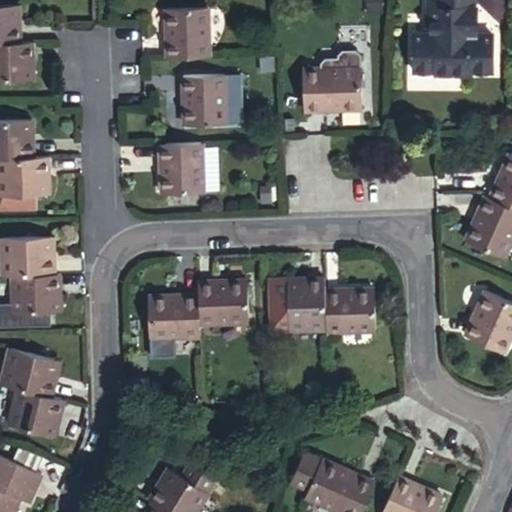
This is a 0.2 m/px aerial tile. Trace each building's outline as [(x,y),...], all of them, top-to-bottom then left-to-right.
[(477,0),(427,0),(428,37),(413,37),(413,71),(435,71),(435,73),(473,74),(473,71),(495,72),(495,36),(479,36),(480,10),(477,10),(477,0)] [(0,11),(0,48),(22,47),(22,10),(0,11)] [(164,60),(206,59),(202,10),(162,11),(164,60)] [(22,47),(0,48),(0,87),(39,86),(37,47),(22,47)] [(319,72),(302,72),(303,112),(359,111),(358,59),(354,55),(340,55),(336,60),(336,62),(323,62),(319,67),(319,72)] [(232,74),(217,75),(217,88),(232,88),(232,74)] [(217,88),(217,75),(179,78),(183,126),(234,124),(232,88),(217,88)] [(0,163),(5,163),(36,162),(35,125),(0,125),(0,163)] [(198,144),(156,146),(160,199),(201,197),(199,163),(199,153),(198,144)] [(215,153),(199,153),(199,163),(215,163),(215,153)] [(511,206),(511,155),(508,154),(489,197),(511,206)] [(36,162),(5,163),(6,199),(52,198),(50,161),(36,162)] [(215,163),(199,163),(201,197),(217,197),(215,163)] [(501,259),(511,235),(511,206),(489,197),(483,194),(461,242),(501,259)] [(16,277),(16,280),(57,277),(55,243),(12,243),(13,277),(16,277)] [(57,277),(16,280),(19,317),(65,314),(61,277),(57,277)] [(326,295),(326,280),(289,282),(292,329),(329,328),(326,295)] [(251,288),(200,289),(200,302),(201,330),(252,328),(251,288)] [(329,328),(328,336),(376,335),(375,291),(330,292),(330,295),(326,295),(329,328)] [(511,329),(511,303),(484,292),(464,338),(502,355),(511,329)] [(151,344),(201,343),(201,330),(200,302),(149,303),(151,344)] [(20,353),(9,389),(19,392),(55,401),(65,365),(20,353)] [(57,442),(69,404),(55,401),(19,392),(9,428),(57,442)] [(0,511),(19,511),(25,498),(27,499),(32,496),(34,497),(45,476),(0,456),(0,511)] [(152,505),(163,511),(199,511),(218,481),(186,463),(179,476),(167,469),(148,503),(152,505)] [(363,511),(376,485),(324,465),(307,500),(334,511),(363,511)] [(436,511),(442,500),(397,481),(383,511),(436,511)]
